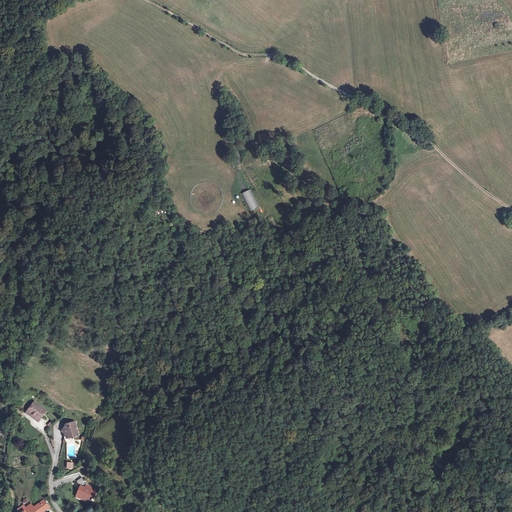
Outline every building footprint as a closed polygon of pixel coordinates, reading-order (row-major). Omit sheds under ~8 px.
[(250,189),(241,193),(250,210),(258,206),(250,189)] [(33,402),(27,410),(35,416),(34,418),(39,421),(40,419),(46,411),(33,402)] [(69,427),(65,428),(64,429),(63,433),(66,435),(68,439),(76,436),(75,431),(77,430),(76,425),(75,422),(72,423),(68,425),(69,427)] [(93,499),(96,491),(86,487),(87,486),(80,478),(75,482),(81,488),(78,495),(83,497),(81,500),(92,504),(92,502),(93,502),(94,500),(93,499)] [(18,511),(41,511),(46,509),(40,501),(27,509),(26,507),(18,511)]
